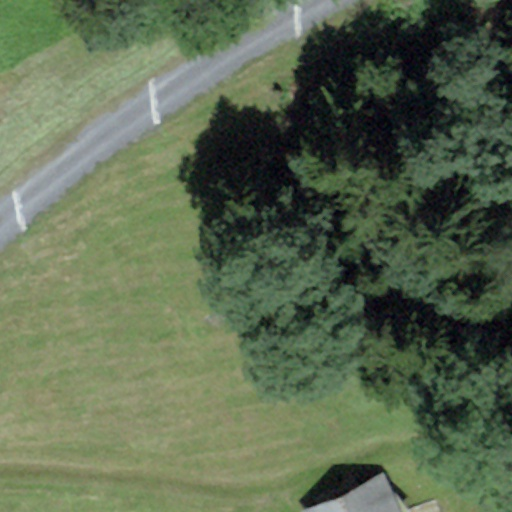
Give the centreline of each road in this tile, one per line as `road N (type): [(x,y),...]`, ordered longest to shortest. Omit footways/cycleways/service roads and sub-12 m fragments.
road 1 (track): [(0,479),(249,495),(317,479),(382,449),(511,444)]
road 2 (unclassified): [(321,0),(155,102),(0,226)]
